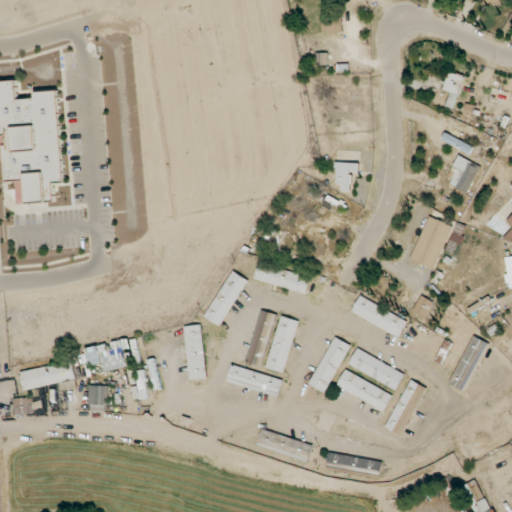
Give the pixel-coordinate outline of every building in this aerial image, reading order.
[(343,15),(322,16),(323,34),(343,33),(343,15)] [(329,64),(328,53),(317,53),(317,65),(329,64)] [(458,97),(464,76),(449,71),(443,92),(458,97)] [(0,120),(3,184),(24,180),(26,201),(53,194),(53,180),(61,180),(57,88),(32,90),(33,98),(14,98),(15,78),(0,78),(0,120)] [(471,153),(474,145),(445,134),(442,141),(471,153)] [(469,192),(481,166),(458,156),(446,181),(469,192)] [(335,187),(352,188),(352,173),(360,174),(360,163),(336,162),(335,187)] [(453,198),(469,203),(471,196),(456,190),(453,198)] [(323,207),(343,214),(347,204),(327,196),(323,207)] [(452,225),(427,216),(412,261),(437,269),(452,225)] [(463,234),(465,227),(461,225),(460,229),(455,228),(450,242),(461,246),(465,235),(463,234)] [(274,235),(263,230),(254,249),(264,254),(274,235)] [(255,281),(307,292),(311,275),(258,264),(255,281)] [(205,316),(220,326),(249,281),(234,271),(205,316)] [(400,337),(408,321),(360,296),(352,313),(400,337)] [(434,301),(421,296),(414,312),(427,317),(434,301)] [(248,363),(265,367),(275,314),(259,310),(248,363)] [(299,321),(282,316),(266,368),(284,373),(299,321)] [(184,326),(190,380),(208,379),(201,324),(184,326)] [(450,384),(465,391),(488,342),(473,335),(450,384)] [(105,372),(127,367),(123,348),(138,345),(136,337),(82,349),(86,367),(103,363),(105,372)] [(352,346),(336,337),(309,384),(325,393),(352,346)] [(396,390),(405,374),(358,348),(349,365),(396,390)] [(125,354),(132,384),(137,383),(130,353),(125,354)] [(24,391),(59,383),(61,392),(78,388),(72,361),(20,372),(24,391)] [(155,390),(162,388),(156,364),(149,366),(155,390)] [(227,382),(279,397),(284,380),(232,364),(227,382)] [(141,400),(149,398),(145,370),(136,371),(141,400)] [(393,395),(346,370),(337,386),(384,412),(393,395)] [(426,387),(411,379),(385,427),(400,435),(426,387)] [(89,411),(107,412),(108,386),(90,385),(89,411)] [(15,414),(42,413),(41,398),(14,399),(15,414)] [(258,447),(310,460),(313,443),(262,431),(258,447)] [(383,461),(329,454),(328,465),(381,472),(383,461)] [(473,511),(493,511),(480,479),(463,486),(473,511)]
